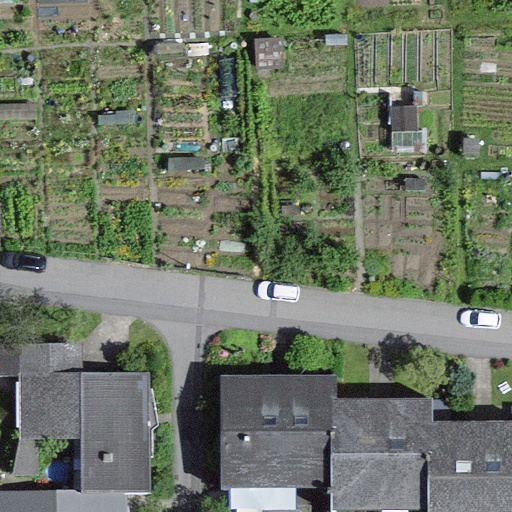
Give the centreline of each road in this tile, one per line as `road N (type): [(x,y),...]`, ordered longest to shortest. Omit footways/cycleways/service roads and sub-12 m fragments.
road 1 (residential): [(184,302),(511,343)]
road 2 (residential): [(184,302),(187,511)]
road 3 (residential): [(0,282),(184,302)]
